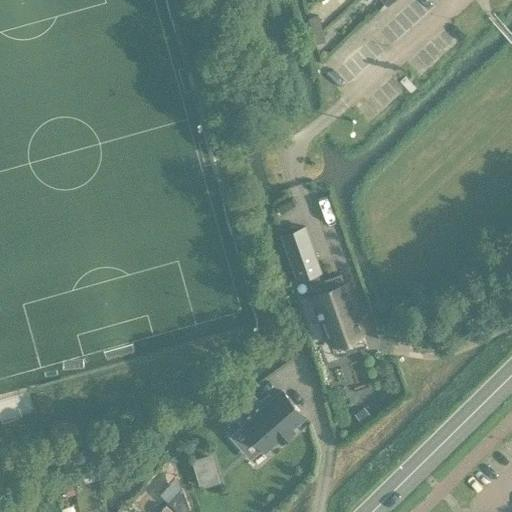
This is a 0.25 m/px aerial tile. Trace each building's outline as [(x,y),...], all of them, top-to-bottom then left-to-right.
[(308,18),(312,31),(321,28),(318,15),(308,18)] [(325,41),(321,28),(312,31),(316,44),(325,41)] [(304,226),(281,234),(297,280),(308,276),(311,283),(309,284),(313,295),(318,309),(317,310),(318,314),(320,314),(330,344),(363,333),(356,314),(357,313),(357,312),(355,313),(352,304),(354,303),(353,302),(352,303),(345,284),(344,284),(340,273),(320,280),(317,273),(320,272),(304,226)] [(232,414),(265,451),(278,439),(281,442),(295,430),(292,427),(304,416),(302,413),(282,391),(268,403),(263,398),(259,402),(253,395),(232,414)] [(211,454),(192,459),(195,470),(214,465),(211,454)] [(181,488),(168,501),(179,511),(185,511),(189,508),(181,488)] [(138,489),(120,509),(122,511),(144,511),(153,503),(138,489)]
